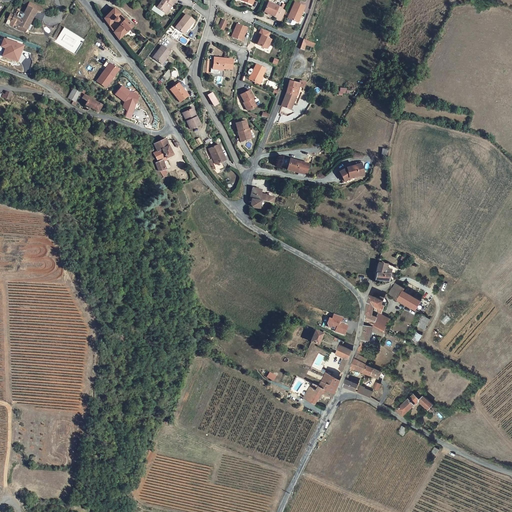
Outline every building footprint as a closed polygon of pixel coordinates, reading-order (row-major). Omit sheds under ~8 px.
[(41,11),(42,8),(25,0),(24,0),(23,3),(28,5),(24,13),(19,11),(17,16),(15,15),(14,15),(11,14),(6,24),(21,31),(22,31),(24,27),(27,29),(29,30),(32,25),(29,24),(36,10),(41,11)] [(175,0),(162,0),(157,8),(165,13),(170,5),(172,6),(175,0)] [(269,3),(268,2),(264,12),(277,17),(276,19),(281,21),(285,11),(281,9),(281,8),(272,4),(269,3)] [(301,15),(304,6),(295,2),(288,18),(296,22),(300,14),(301,15)] [(104,18),(109,25),(113,20),(115,21),(117,22),(118,20),(117,18),(116,18),(120,14),(114,8),(104,18)] [(194,20),(185,14),(175,27),(182,33),(184,31),(187,26),(189,27),(191,24),(194,20)] [(218,27),(224,30),(228,21),(221,18),(218,27)] [(114,32),(119,40),(133,27),(125,19),(120,24),(121,25),(114,32)] [(247,27),(237,23),(232,37),(241,41),(247,27)] [(187,32),(192,25),(191,24),(189,27),(187,26),(184,31),(187,32)] [(261,35),(267,37),(270,32),(261,29),(255,43),(257,44),(261,35)] [(266,49),(271,39),(267,37),(261,35),(257,44),(266,49)] [(300,49),(303,50),(305,44),(313,47),(314,44),(303,39),(300,49)] [(1,46),(5,48),(3,54),(9,56),(8,58),(18,61),(21,53),(20,52),(18,52),(19,50),(20,50),(22,45),(14,43),(14,44),(3,40),(1,46)] [(170,52),(162,46),(153,58),(161,64),(170,52)] [(231,69),(233,59),(224,58),(223,61),(214,59),(213,69),(211,68),(211,72),(217,73),(218,69),(223,70),(223,68),(231,69)] [(101,67),(104,69),(102,73),(97,81),(106,87),(111,79),(118,69),(114,66),(115,64),(107,59),(101,67)] [(261,77),(265,69),(256,64),(253,70),(251,75),(249,79),(255,82),(255,83),(257,85),(258,83),(261,77)] [(300,83),(290,80),(287,92),(297,95),(298,95),(300,86),(300,83)] [(180,102),(188,96),(183,90),(178,83),(170,89),(180,102)] [(135,93),(130,92),(121,86),(115,94),(125,102),(123,108),(128,112),(125,117),(131,119),(135,105),(134,105),(134,103),(135,103),(137,99),(133,98),(135,93)] [(74,89),(72,89),(68,98),(73,101),(71,104),(74,106),(75,103),(75,102),(78,95),(79,92),(74,89)] [(244,103),(248,111),(256,106),(254,100),(253,101),(251,99),(253,98),(250,90),(241,95),(245,102),(244,103)] [(212,92),(208,95),(214,105),(219,103),(212,92)] [(297,95),(287,92),(282,105),(292,109),(297,95)] [(100,108),(102,105),(96,102),(85,96),(84,95),(82,98),(82,99),(87,102),(85,105),(90,108),(98,112),(100,108)] [(195,117),(191,109),(183,113),(191,129),(200,125),(196,116),(195,117)] [(245,121),(236,123),(241,141),(250,138),(248,129),(245,121)] [(156,163),(159,170),(160,171),(165,170),(166,170),(163,162),(165,161),(165,160),(164,159),(166,158),(172,154),(165,138),(164,138),(154,143),(155,146),(158,151),(153,153),(158,161),(156,163)] [(224,156),(218,144),(209,149),(216,164),(224,160),(222,156),(224,156)] [(305,162),(286,156),(283,166),(302,173),(305,162)] [(361,176),(361,168),(345,169),(337,172),(340,181),(346,180),(346,178),(350,178),(350,179),(355,179),(355,177),(361,176)] [(262,188),(251,187),(250,196),(249,198),(260,199),(272,204),(273,197),(272,196),(262,193),(262,188)] [(406,261),(396,256),(394,261),(404,265),(406,261)] [(387,265),(377,263),(373,280),(387,284),(390,272),(385,271),(387,265)] [(395,287),(390,288),(385,297),(390,299),(391,298),(399,303),(416,313),(420,305),(403,295),(405,292),(395,287)] [(370,332),(381,338),(383,335),(385,336),(387,333),(381,330),(387,319),(379,314),(382,307),(379,306),(382,298),(379,296),(378,299),(369,295),(366,302),(364,323),(362,340),(361,341),(369,342),(370,332)] [(341,322),(343,317),(333,313),(332,318),(330,317),(326,327),(345,334),(349,325),(341,322)] [(425,330),(431,319),(424,316),(419,326),(425,330)] [(321,334),(313,330),(308,342),(317,345),(321,334)] [(417,332),(414,338),(419,341),(422,335),(417,332)] [(351,350),(338,345),(335,355),(341,357),(337,370),(343,372),(348,360),(351,350)] [(355,368),(377,378),(380,372),(368,366),(358,361),(365,346),(359,346),(354,358),(348,370),(353,372),(355,368)] [(330,398),(339,381),(324,375),(317,385),(315,390),(309,388),(303,400),(315,405),(321,394),(330,398)] [(359,385),(345,379),(342,385),(357,392),(359,385)] [(372,391),(364,388),(362,394),(370,397),(372,391)] [(290,394),(287,400),(294,402),(296,397),(290,394)] [(398,410),(405,416),(409,412),(411,410),(416,405),(420,401),(429,410),(427,412),(431,415),(437,409),(434,406),(435,405),(425,396),(421,400),(416,394),(398,410)] [(406,435),(409,429),(403,426),(400,432),(406,435)]
